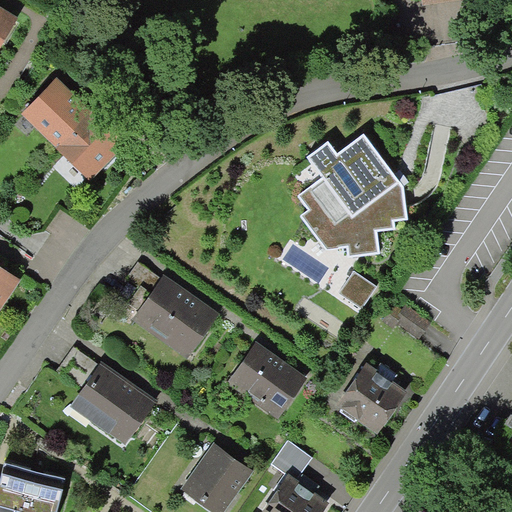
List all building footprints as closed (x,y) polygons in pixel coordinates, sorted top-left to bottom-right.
[(0,50),(20,17),(0,4),(0,50)] [(60,80),(25,118),(91,178),(125,140),(60,80)] [(327,142),(309,155),(325,176),(301,194),(312,209),(303,215),(327,247),(349,244),(350,254),(378,251),(375,228),(393,226),(392,218),(405,216),(401,185),(363,135),(337,154),(327,142)] [(0,308),(19,280),(0,267),(0,308)] [(376,285),(354,270),(339,292),(361,307),(376,285)] [(132,317),(191,359),(222,317),(163,275),(132,317)] [(308,381),(258,346),(231,385),(281,419),(308,381)] [(414,394),(369,363),(337,408),(381,439),(414,394)] [(125,443),(154,405),(105,367),(75,404),(125,443)] [(225,511),(254,473),(214,444),(182,487),(216,511),(225,511)] [(62,511),(69,481),(1,466),(0,470),(0,511),(62,511)] [(329,511),(334,506),(291,476),(266,511),(329,511)]
